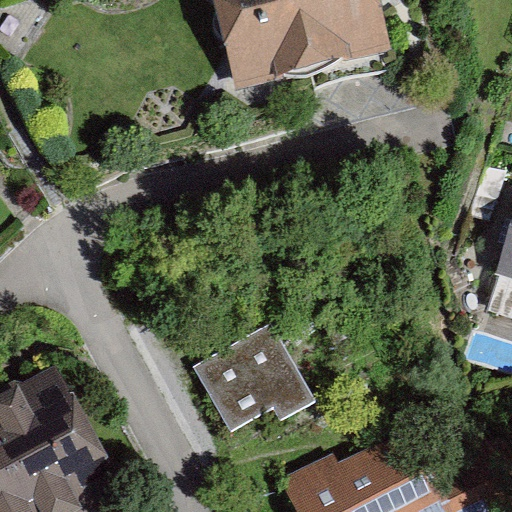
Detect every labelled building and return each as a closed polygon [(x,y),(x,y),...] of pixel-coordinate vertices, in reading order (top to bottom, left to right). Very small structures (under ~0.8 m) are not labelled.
[(391,59),(376,0),(211,0),(235,97),(391,59)] [(511,236),(496,282),(511,287),(511,236)] [(270,332),(192,374),(230,443),(273,420),(279,431),(314,412),(270,332)] [(97,511),(123,499),(54,372),(0,402),(0,460),(28,511),(97,511)] [(511,511),(511,463),(501,441),(409,484),(392,447),(340,471),(335,460),(280,485),(292,511),(511,511)] [(0,511),(28,511),(0,460),(0,511)]
